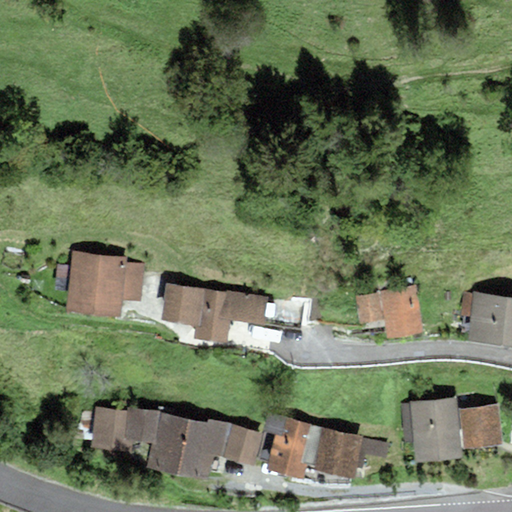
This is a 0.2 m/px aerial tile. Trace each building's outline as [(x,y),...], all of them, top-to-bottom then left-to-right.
[(125,255),(71,250),(66,309),(120,315),(121,299),(141,301),(145,263),(125,261),(125,255)] [(266,296),(166,283),(161,319),(197,323),(195,336),(227,340),(230,318),(262,322),(266,296)] [(416,285),(354,293),(358,322),(384,319),(386,336),(422,331),(416,285)] [(511,296),(473,292),(468,339),(511,343),(511,296)] [(304,301),(266,296),(262,322),(301,328),(304,301)] [(456,395),(409,401),(416,461),(462,456),(462,448),(502,443),(497,403),(458,408),(456,395)] [(126,409),(95,406),(90,446),(133,451),(134,441),(151,443),(154,443),(159,409),(127,405),(126,409)] [(208,421),(159,409),(154,443),(151,443),(148,465),(209,479),(214,454),(253,463),(263,432),(208,418),(208,421)] [(390,441),(268,412),(263,430),(275,433),(267,467),(304,476),(307,466),(355,478),(358,467),(362,468),(366,452),(387,457),(390,441)]
